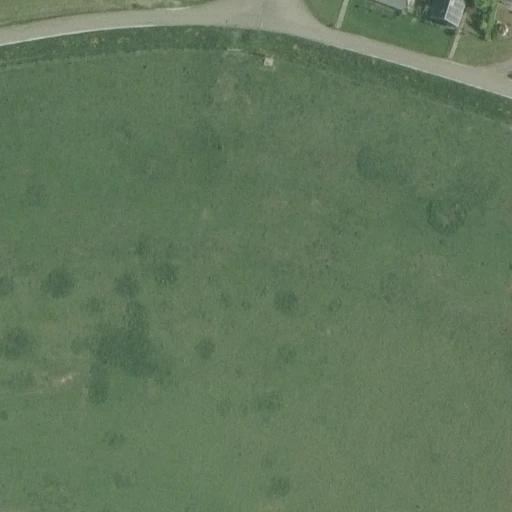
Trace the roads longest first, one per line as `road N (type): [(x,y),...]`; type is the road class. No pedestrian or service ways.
road 1 (tertiary): [(0,39),(153,18),(262,20)]
road 2 (tertiary): [(511,91),(262,20)]
